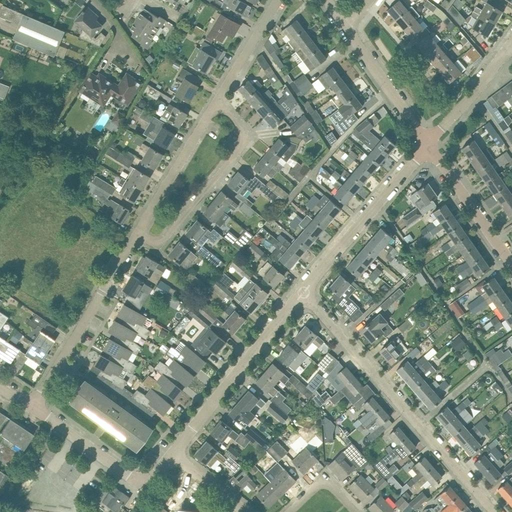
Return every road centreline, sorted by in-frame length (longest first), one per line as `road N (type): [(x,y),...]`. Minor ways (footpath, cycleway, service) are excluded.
road 1 (residential): [(493,511),(301,291)]
road 2 (residential): [(33,408),(139,232)]
road 3 (residential): [(139,232),(156,240),(166,235),(242,149),(244,129),(217,102)]
road 4 (residential): [(174,449),(301,291)]
road 5 (residential): [(301,291),(426,145)]
road 6 (residential): [(139,232),(217,102)]
road 7 (residential): [(511,267),(426,145)]
road 8 (residential): [(426,145),(349,32)]
road 9 (residential): [(426,145),(511,41)]
road 10 (residential): [(145,479),(33,408)]
road 11 (residential): [(217,102),(281,0)]
